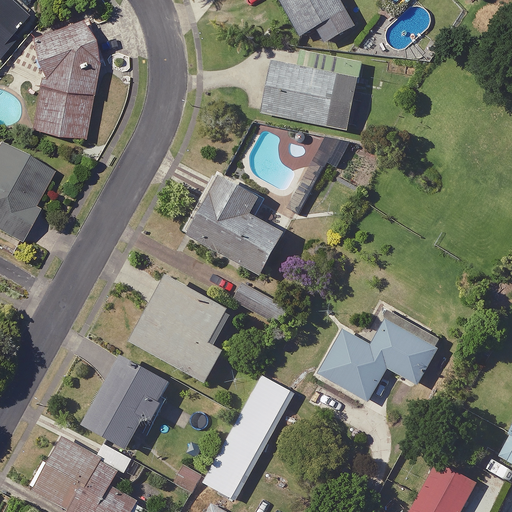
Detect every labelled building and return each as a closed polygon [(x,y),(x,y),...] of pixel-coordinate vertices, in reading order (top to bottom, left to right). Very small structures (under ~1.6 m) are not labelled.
[(27,12),(12,0),(0,0),(0,54),(16,35),(11,31),(27,12)] [(277,0),(299,37),(313,28),(322,44),(352,27),(336,0),(277,0)] [(98,66),(81,19),(33,35),(36,44),(32,46),(43,75),(33,129),(82,137),(98,66)] [(359,64),(338,60),(335,77),(270,63),(259,113),(345,132),(359,64)] [(54,170),(3,142),(0,146),(0,228),(22,241),(39,209),(34,206),(54,170)] [(266,196),(220,171),(186,231),(261,272),(284,230),(255,215),(266,196)] [(233,310),(167,274),(131,338),(207,379),(224,347),(215,342),(233,310)] [(276,297),(246,280),(235,300),(265,316),(276,297)] [(436,349),(381,318),(367,345),(340,330),(315,374),(366,402),(384,368),(415,385),(436,349)] [(170,381),(122,355),(86,422),(129,445),(145,415),(155,421),(167,399),(162,396),(170,381)] [(296,391),(264,373),(204,482),(237,500),(296,391)] [(511,418),(504,436),(508,438),(497,460),(511,467),(511,418)] [(98,456),(62,437),(34,489),(72,509),(70,511),(143,511),(148,503),(111,483),(119,469),(126,473),(134,458),(106,442),(98,456)] [(458,511),(474,483),(435,463),(409,511),(458,511)] [(229,511),(213,503),(207,511),(229,511)]
